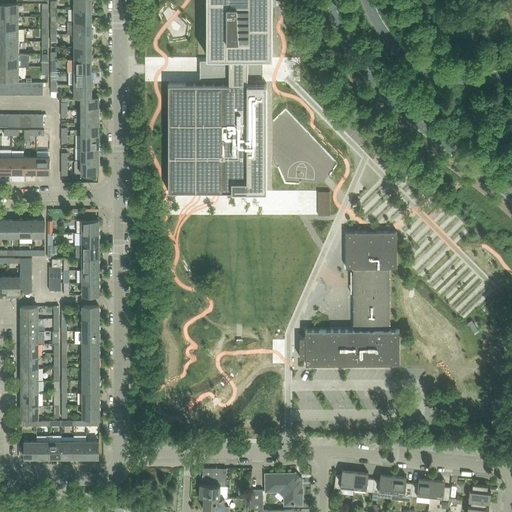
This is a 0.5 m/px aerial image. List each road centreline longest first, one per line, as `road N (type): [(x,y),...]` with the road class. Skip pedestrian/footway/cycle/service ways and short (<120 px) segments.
road 1 (primary): [(333,0),(367,74),(511,199)]
road 2 (tertiary): [(122,449),(120,194)]
road 3 (tertiary): [(120,194),(121,0)]
road 4 (residential): [(511,470),(326,451)]
road 5 (primary): [(511,72),(475,80),(425,71),(391,40),(368,0)]
road 6 (residential): [(326,451),(188,449)]
road 7 (unclassified): [(0,193),(120,194)]
